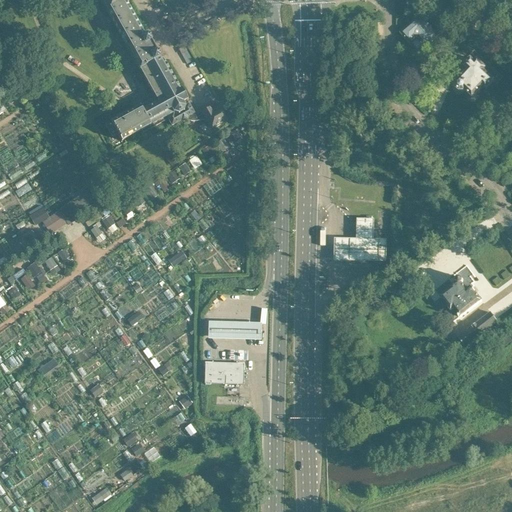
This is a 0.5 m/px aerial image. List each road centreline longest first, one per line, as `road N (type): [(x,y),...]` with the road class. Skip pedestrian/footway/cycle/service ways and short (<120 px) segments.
road 1 (tertiary): [(511,226),(489,190),(407,118),(389,0)]
road 2 (trunk): [(268,0),(278,84),(276,270)]
road 3 (trunk): [(307,511),(307,317)]
road 4 (trunk): [(307,171),(311,0)]
road 5 (trunk): [(276,270),(275,423)]
road 6 (trunk): [(307,317),(307,171)]
